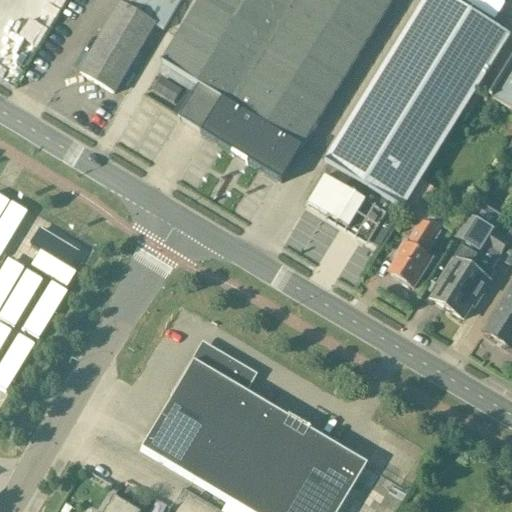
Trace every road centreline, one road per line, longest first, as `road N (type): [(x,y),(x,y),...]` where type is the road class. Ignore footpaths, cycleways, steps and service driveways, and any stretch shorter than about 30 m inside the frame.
road 1 (tertiary): [(511,416),(181,221)]
road 2 (unclassified): [(8,511),(181,221)]
road 3 (tertiary): [(181,221),(0,113)]
